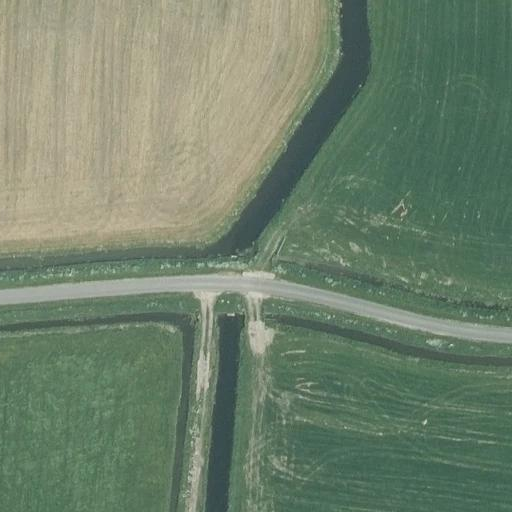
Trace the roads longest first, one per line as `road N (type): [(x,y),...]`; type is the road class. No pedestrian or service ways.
road 1 (unclassified): [(511,337),(255,285),(0,298)]
road 2 (track): [(189,511),(205,283)]
